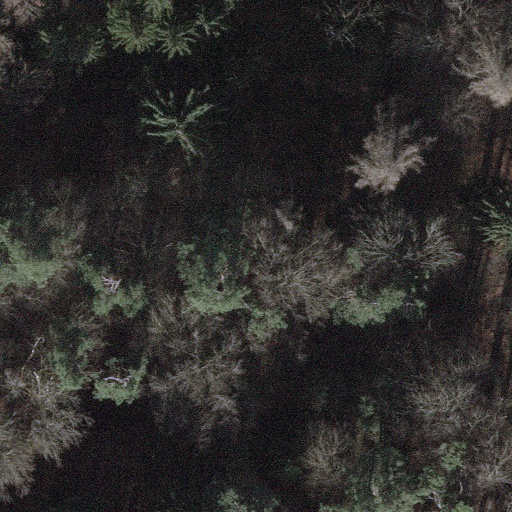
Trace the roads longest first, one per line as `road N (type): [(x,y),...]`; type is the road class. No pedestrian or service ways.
road 1 (track): [(511,256),(422,314),(280,367),(0,445)]
road 2 (track): [(0,10),(141,19),(208,0)]
